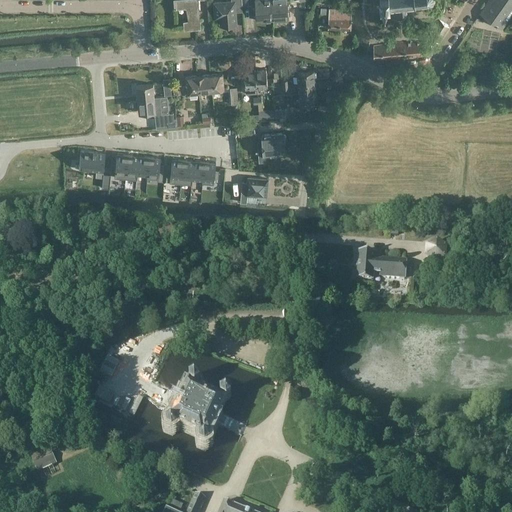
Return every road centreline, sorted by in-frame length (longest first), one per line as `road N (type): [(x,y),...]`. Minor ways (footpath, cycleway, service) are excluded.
road 1 (unclassified): [(354,66),(278,44),(140,55)]
road 2 (unclassified): [(302,215),(321,132),(354,66)]
road 3 (residential): [(139,5),(0,7)]
road 4 (residential): [(102,142),(233,152)]
